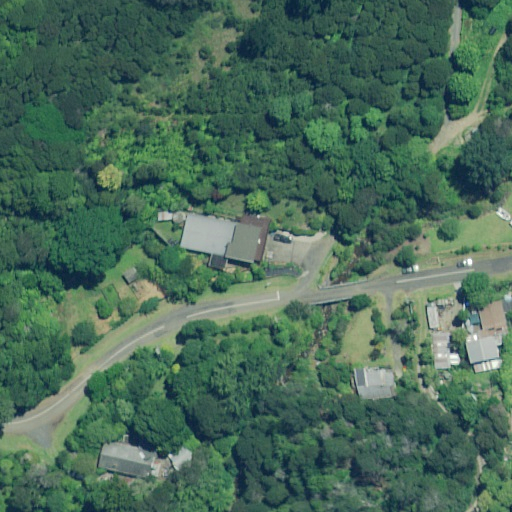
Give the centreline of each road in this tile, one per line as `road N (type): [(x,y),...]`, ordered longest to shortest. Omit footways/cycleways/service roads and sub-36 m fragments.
road 1 (unclassified): [(511,263),(186,316),(119,351),(49,408),(0,423)]
road 2 (track): [(133,0),(120,110),(227,110),(308,84),(449,127)]
road 3 (track): [(449,127),(381,165),(298,296)]
road 4 (track): [(450,0),(449,127)]
